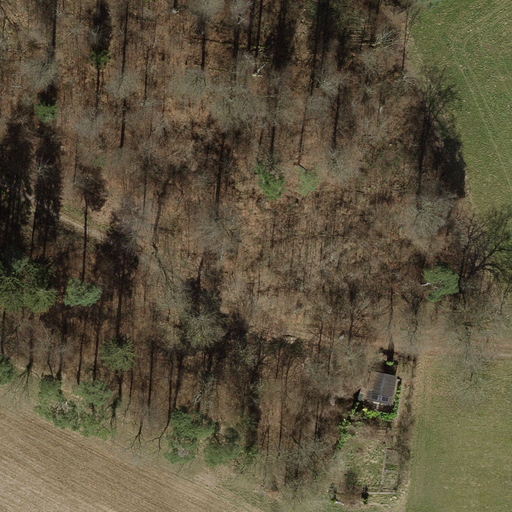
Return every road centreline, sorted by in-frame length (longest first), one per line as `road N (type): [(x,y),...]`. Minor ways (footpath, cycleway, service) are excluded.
road 1 (track): [(0,177),(236,319),(315,336)]
road 2 (track): [(511,350),(315,336)]
